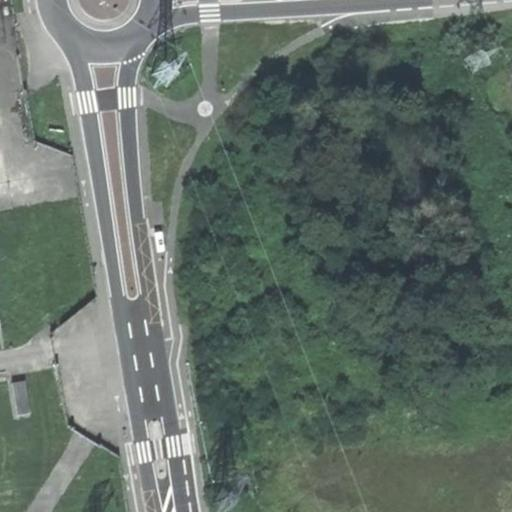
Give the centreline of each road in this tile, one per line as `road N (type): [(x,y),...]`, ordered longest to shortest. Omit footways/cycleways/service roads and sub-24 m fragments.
road 1 (secondary): [(168,511),(149,397),(129,46)]
road 2 (secondary): [(72,59),(154,511)]
